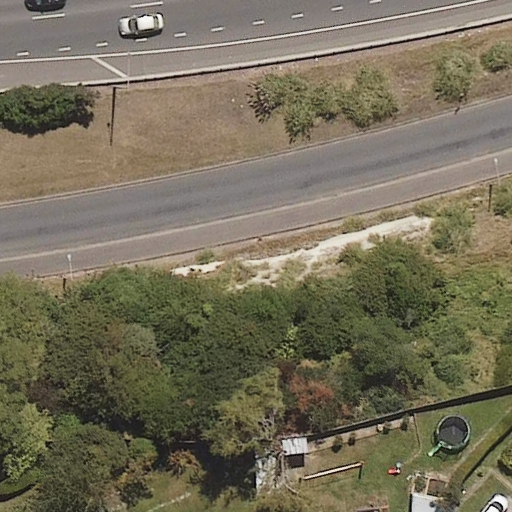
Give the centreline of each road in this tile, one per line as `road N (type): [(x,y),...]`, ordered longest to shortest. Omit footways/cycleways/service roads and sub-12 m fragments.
road 1 (secondary): [(511,121),(277,181),(0,230)]
road 2 (motorway): [(148,0),(0,18)]
